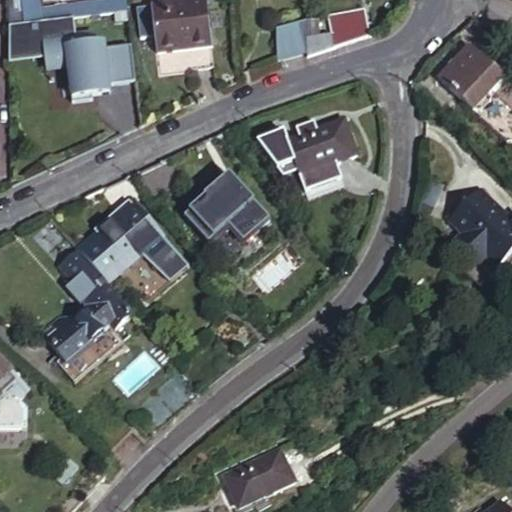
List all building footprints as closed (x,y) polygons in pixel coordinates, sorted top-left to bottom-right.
[(24,25),(20,0),(17,0),(8,1),(9,27),(24,25)] [(41,22),(40,9),(38,0),(20,0),(24,25),(41,22)] [(126,11),(124,0),(114,0),(83,4),(85,16),(126,11)] [(161,76),(212,69),(203,1),(151,7),(152,10),(135,12),(140,41),(157,39),(161,76)] [(40,9),(41,22),(85,16),(83,4),(40,9)] [(329,33),(331,52),(368,39),(363,10),(326,18),(329,33)] [(135,86),(129,40),(103,43),(102,38),(93,39),(92,27),(74,29),(72,18),(41,22),(24,25),(9,27),(9,50),(43,46),(45,60),(69,57),(73,87),(70,88),(71,106),(91,104),(90,99),(100,98),(99,90),(108,89),(135,86)] [(273,65),(305,55),(305,37),(304,20),(275,30),(273,65)] [(305,55),(305,61),(331,52),(329,33),(305,37),(305,55)] [(466,50),(436,81),(471,115),(474,111),(484,114),(491,106),(487,98),(500,85),(466,50)] [(233,84),(231,54),(219,54),(220,90),(233,84)] [(284,144),(297,178),(353,157),(340,124),(284,144)] [(339,181),(303,194),(305,201),(341,188),(339,181)] [(224,182),(184,218),(208,244),(222,232),(238,249),(263,226),(224,182)] [(481,253),(492,263),(511,243),(511,219),(509,222),(478,192),(448,222),(461,234),(453,242),(473,261),(481,253)] [(74,252),(102,284),(155,236),(125,203),(72,250),(74,252)] [(86,302),(82,306),(70,316),(60,313),(38,332),(67,364),(108,328),(111,331),(129,315),(102,284),(74,252),(56,268),(78,293),(86,302)] [(86,302),(78,293),(74,297),(82,306),(86,302)] [(0,428),(25,430),(26,407),(18,400),(28,390),(0,364),(0,428)] [(44,511),(70,511),(116,462),(93,440),(36,504),(44,511)] [(224,476),(240,511),(296,486),(281,451),(224,476)] [(511,511),(511,506),(507,500),(492,511),(511,511)]
